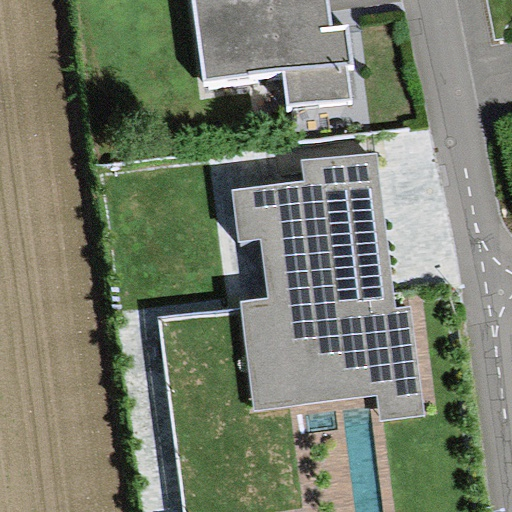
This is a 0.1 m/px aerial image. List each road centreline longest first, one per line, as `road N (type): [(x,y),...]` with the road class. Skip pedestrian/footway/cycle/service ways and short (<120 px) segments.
road 1 (residential): [(487,285),(422,0)]
road 2 (residential): [(487,285),(505,511)]
